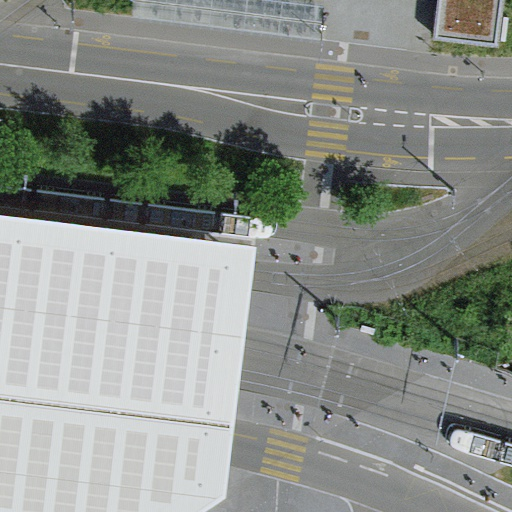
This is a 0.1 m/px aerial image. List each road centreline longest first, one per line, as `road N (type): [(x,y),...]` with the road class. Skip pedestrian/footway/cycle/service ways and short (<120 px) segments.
road 1 (secondary): [(440,511),(285,458),(0,418)]
road 2 (residential): [(155,83),(276,126),(329,135),(511,124)]
road 3 (residential): [(511,119),(385,89),(155,83)]
road 4 (residential): [(0,63),(155,83)]
